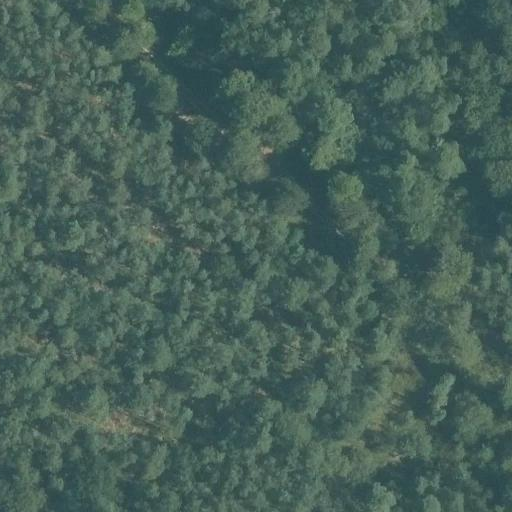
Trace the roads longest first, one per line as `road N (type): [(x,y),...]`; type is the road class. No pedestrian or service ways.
road 1 (track): [(475,340),(275,173),(88,0)]
road 2 (track): [(475,340),(473,181),(429,0)]
